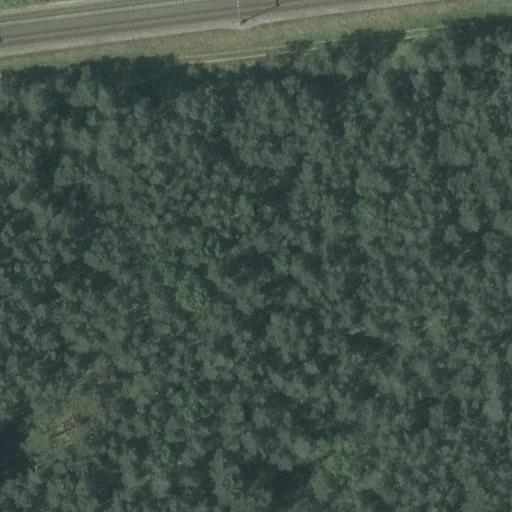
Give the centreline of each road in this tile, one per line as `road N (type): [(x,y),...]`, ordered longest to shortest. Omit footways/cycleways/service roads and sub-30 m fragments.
road 1 (track): [(0,132),(65,129),(511,60)]
road 2 (track): [(511,25),(0,84)]
